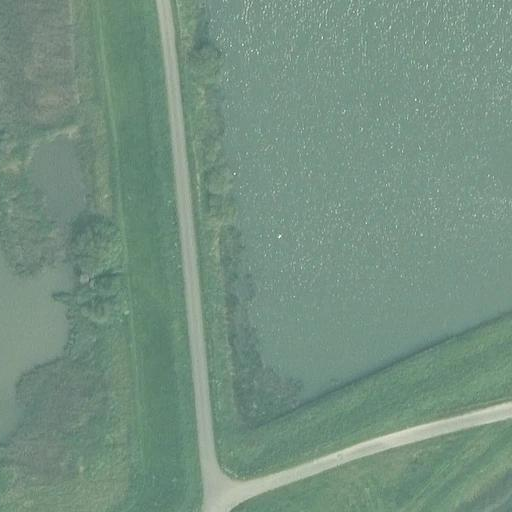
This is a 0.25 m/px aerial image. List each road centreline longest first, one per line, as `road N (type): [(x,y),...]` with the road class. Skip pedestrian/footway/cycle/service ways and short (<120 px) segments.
road 1 (unclassified): [(210,496),(160,0)]
road 2 (unclassified): [(210,496),(511,408)]
